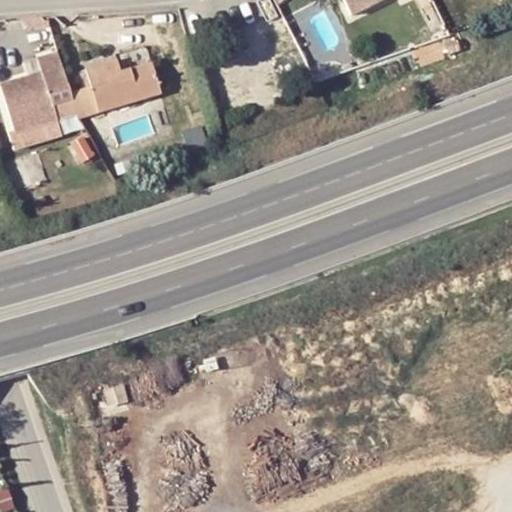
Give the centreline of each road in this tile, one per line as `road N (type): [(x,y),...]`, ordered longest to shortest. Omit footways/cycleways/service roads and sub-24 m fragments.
road 1 (trunk): [(0,341),(511,168)]
road 2 (trunk): [(511,118),(0,290)]
road 3 (tertiary): [(0,352),(52,511)]
